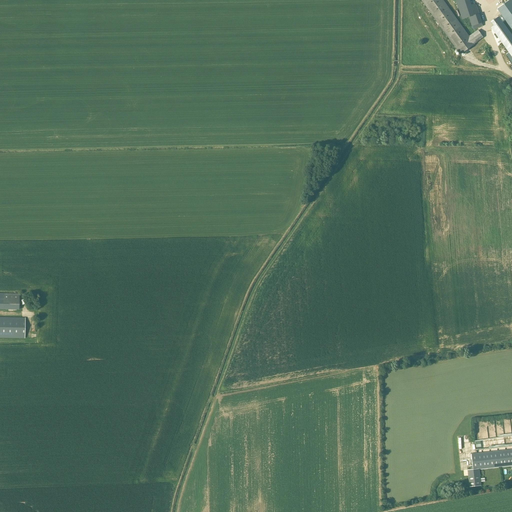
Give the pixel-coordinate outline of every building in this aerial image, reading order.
[(478,30),(469,37),(442,0),(420,0),(461,55),(475,45),(474,44),(483,37),(478,30)] [(483,26),(479,14),(477,5),(472,6),(469,0),(455,0),(459,10),(462,20),(469,18),(473,29),(483,26)] [(511,0),(510,0),(497,9),(511,30),(511,0)] [(511,63),(511,34),(503,22),(501,19),(499,16),(491,22),(494,26),(491,28),(495,34),(508,53),(506,54),(511,63)] [(19,294),(0,293),(0,309),(19,310),(19,294)] [(25,318),(0,317),(0,338),(25,339),(25,318)] [(511,449),(471,454),(466,455),(466,451),(469,451),(468,445),(465,445),(465,444),(457,445),(459,456),(461,471),(467,470),(469,487),(481,486),(479,470),(511,467),(511,468),(511,449)]
